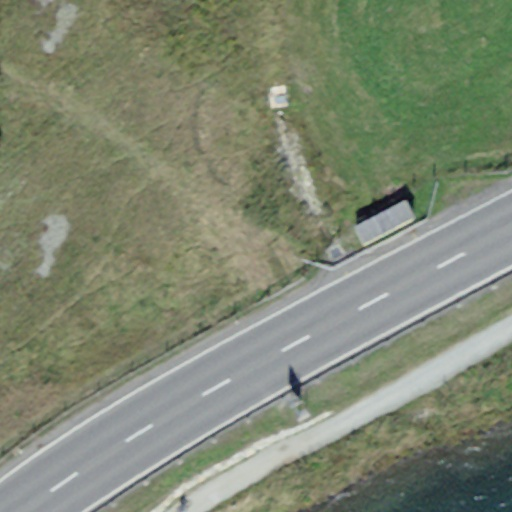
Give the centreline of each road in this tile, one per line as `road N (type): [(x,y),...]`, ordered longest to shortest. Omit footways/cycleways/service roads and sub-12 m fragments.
road 1 (primary): [(28,511),(83,470),(511,230)]
road 2 (track): [(189,511),(511,335)]
